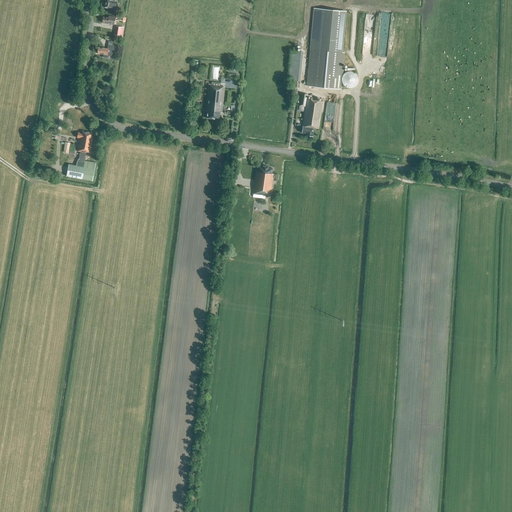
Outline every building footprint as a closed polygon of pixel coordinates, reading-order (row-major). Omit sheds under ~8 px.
[(112,10),(116,11),(117,2),(106,0),(105,8),(108,8),(107,11),(112,12),(112,10)] [(307,86),(340,90),(344,53),(342,53),(346,11),(315,8),(307,86)] [(119,21),(120,18),(110,16),(110,18),(103,17),(102,23),(110,24),(114,25),(115,20),(119,21)] [(113,42),(108,41),(107,49),(98,47),(97,54),(103,55),(103,58),(107,59),(108,56),(112,57),(112,54),(113,52),(117,53),(118,47),(114,46),(114,45),(113,45),(113,42)] [(298,81),(301,52),(291,51),(288,80),(298,81)] [(350,88),(352,88),(354,87),(356,85),(357,83),(358,81),(358,79),(357,77),(356,74),(354,73),(352,72),(350,71),(348,72),(345,73),(344,74),(342,76),(341,78),(341,81),(342,83),(343,85),(345,87),(347,88),(350,88)] [(220,86),(220,83),(212,82),(211,85),(208,84),(205,111),(207,111),(206,118),(219,120),(220,111),(222,112),(224,87),(220,86)] [(318,129),(322,102),(307,99),(307,95),(301,94),(299,106),(305,107),(301,133),(306,134),(306,136),(312,137),(314,128),(318,129)] [(91,139),(92,133),(82,131),(82,133),(78,133),(77,138),(80,138),(78,151),(81,152),(79,160),(78,160),(76,166),(69,165),(66,176),(93,181),(96,163),(84,161),(86,152),(90,153),(92,139),(91,139)] [(268,168),(268,167),(263,166),(263,167),(258,166),(258,167),(256,166),(252,197),(265,199),(265,195),(270,196),(273,179),(272,179),(273,174),(271,174),(272,168),(268,168)]
